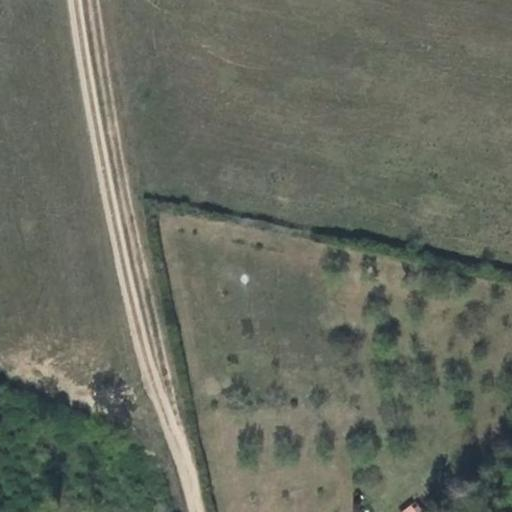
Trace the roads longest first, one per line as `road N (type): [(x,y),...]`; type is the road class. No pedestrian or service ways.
road 1 (track): [(196,511),(120,253),(75,0)]
road 2 (track): [(93,0),(177,445)]
